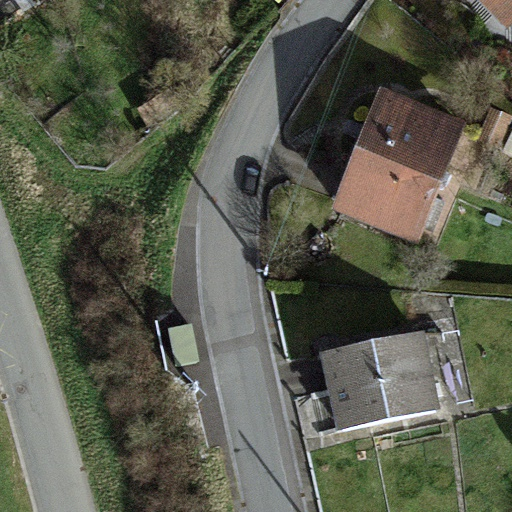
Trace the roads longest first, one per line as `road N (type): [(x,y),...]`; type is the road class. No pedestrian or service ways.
road 1 (residential): [(278,511),(228,276),(238,183),(267,95),(331,0)]
road 2 (residential): [(63,511),(0,300)]
